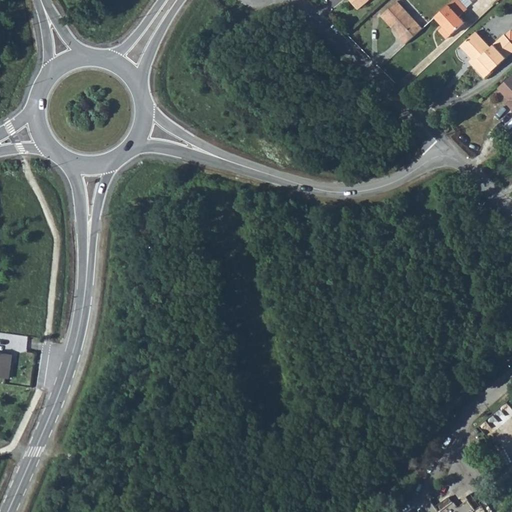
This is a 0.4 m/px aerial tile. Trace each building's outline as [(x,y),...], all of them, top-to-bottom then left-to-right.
[(350,0),(358,9),(369,0),(350,0)] [(458,0),(453,0),(436,16),(444,26),(440,30),(447,38),(465,22),(460,17),(467,9),(458,0)] [(400,38),(405,44),(423,28),(398,1),(382,16),(401,37),(400,38)] [(475,62),(472,65),(485,78),(511,52),(511,42),(506,35),(505,34),(491,47),(477,31),(460,46),(475,62)] [(511,75),(499,87),(510,100),(511,101),(511,105),(510,107),(511,108),(511,75)] [(156,248),(146,220),(138,222),(148,251),(156,248)] [(0,377),(5,378),(8,379),(12,354),(0,352),(0,377)]
